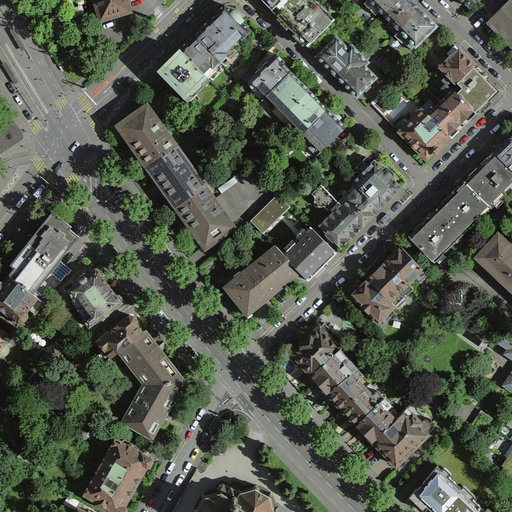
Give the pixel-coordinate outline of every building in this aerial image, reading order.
[(94,0),(100,20),(115,16),(130,11),(126,0),(94,0)] [(262,0),(272,10),(282,0),(262,0)] [(301,39),(307,46),(334,19),(314,0),(282,0),(272,10),(283,21),(281,23),(282,25),(287,29),(289,27),(295,33),(292,35),(298,41),(301,39)] [(384,14),(398,0),(367,0),(364,3),(375,15),(380,10),(384,14)] [(398,0),(384,14),(400,30),(420,10),(410,0),(398,0)] [(492,36),(497,31),(502,36),(511,46),(511,0),(489,22),(493,27),(488,32),(489,32),(491,35),(492,36)] [(217,13),(209,21),(237,50),(244,43),(244,40),(243,39),(250,31),(242,22),(243,20),(239,16),(234,11),(232,12),(224,5),(217,12),(217,13)] [(351,15),(344,9),(334,19),(340,26),(351,15)] [(430,45),(442,33),(435,27),(436,26),(426,16),(420,10),(400,30),(395,35),(402,43),(403,42),(411,50),(415,46),(416,46),(424,38),(430,45)] [(229,57),(237,50),(209,21),(208,20),(201,27),(199,29),(200,29),(194,35),(219,61),(226,54),(229,57)] [(179,49),(207,78),(208,79),(216,71),(213,67),(219,61),(194,35),(188,41),(188,40),(183,45),(179,49)] [(348,49),(336,37),(317,56),(324,63),(337,76),(368,46),(362,40),(361,40),(354,47),(352,45),(348,49)] [(368,46),(337,76),(345,84),(357,96),(376,78),(365,66),(368,62),(366,60),(374,53),(373,52),(368,46)] [(172,86),(183,97),(185,99),(207,78),(179,49),(173,55),(169,59),(166,61),(157,71),(172,86)] [(456,84),(457,83),(474,65),(465,56),(459,50),(451,57),(450,56),(439,67),(440,68),(435,73),(445,84),(451,78),(456,84)] [(267,62),(257,72),(252,66),(242,76),(247,81),(249,81),(249,85),(253,89),(252,90),(262,100),(267,95),(290,72),(284,65),(282,63),(284,62),(276,54),(267,63),(267,62)] [(246,58),(253,65),(260,58),(257,56),(256,56),(253,55),(251,55),(248,57),(246,58)] [(462,88),(456,93),(473,110),(477,114),(500,91),(484,75),(480,71),(474,65),(457,83),(462,88)] [(290,72),(267,95),(277,105),(272,111),(280,119),(309,90),(308,89),(301,83),(299,80),(290,72)] [(183,97),(172,86),(151,106),(162,117),(183,97)] [(463,119),(473,110),(456,93),(453,89),(440,102),(461,122),(463,119)] [(288,127),(293,121),(303,132),(327,109),(318,100),(316,98),(310,91),(309,90),(280,119),(288,127)] [(393,103),(382,92),(371,103),(382,114),(393,103)] [(423,109),(448,134),(449,134),(453,129),(460,123),(461,122),(440,102),(436,106),(430,99),(421,107),(423,109)] [(147,166),(176,146),(149,108),(147,105),(135,114),(129,118),(118,126),(135,150),(147,166)] [(316,156),(322,150),(337,136),(345,127),(344,126),(338,120),(335,117),(327,109),(303,132),(314,142),(308,148),(316,156)] [(448,134),(423,109),(410,122),(404,116),(394,126),(426,158),(431,153),(435,154),(438,151),(437,147),(436,146),(438,145),(448,135),(448,134)] [(0,148),(19,136),(11,125),(2,130),(1,130),(2,130),(0,131),(0,148)] [(345,145),(337,136),(322,150),(331,159),(345,145)] [(511,170),(511,141),(509,138),(508,137),(497,148),(494,152),(495,152),(511,170)] [(162,187),(176,206),(205,186),(176,146),(147,166),(162,187)] [(511,170),(495,152),(489,158),(488,156),(480,163),(482,165),(479,168),(478,169),(476,168),(469,175),(470,176),(465,181),(491,207),(492,208),(511,187),(511,170)] [(353,181),(359,188),(380,209),(391,198),(402,187),(393,179),(394,178),(393,177),(393,173),(388,168),(385,168),(384,168),(383,169),(375,160),(353,181)] [(283,188),(293,179),(281,167),(272,177),(283,188)] [(227,210),(267,182),(255,170),(218,197),(227,210)] [(441,204),(437,208),(463,235),(491,207),(465,181),(464,181),(459,186),(458,185),(451,192),(452,193),(450,194),(448,196),(447,196),(441,203),(441,204)] [(327,209),(327,208),(332,213),(320,225),(326,231),(326,233),(325,234),(329,237),(332,241),(333,240),(335,240),(341,247),(362,226),(340,204),(338,201),(320,184),(319,185),(316,182),(310,189),(313,192),(311,193),(314,196),(314,202),(319,206),(324,206),(327,209)] [(205,247),(234,227),(205,186),(176,206),(188,223),(205,247)] [(349,195),(347,192),(338,201),(340,204),(362,226),(377,212),(380,209),(359,188),(356,190),(354,190),(349,195)] [(273,221),(289,206),(278,194),(251,220),(262,232),(273,221)] [(463,235),(437,208),(432,213),(431,212),(424,219),(424,220),(423,221),(421,223),(420,223),(413,230),(414,231),(409,235),(409,236),(435,262),(463,235)] [(9,274),(9,275),(33,294),(79,236),(70,229),(71,226),(52,211),(35,232),(10,265),(14,268),(9,274)] [(283,253),(299,270),(309,279),(314,273),(317,276),(321,271),(325,268),(322,266),(335,253),(310,227),(283,253)] [(484,249),(477,257),(511,289),(511,247),(498,234),(484,249)] [(299,270),(283,253),(276,246),(247,269),(268,295),(276,288),(277,289),(283,284),(291,278),(290,277),(299,270)] [(387,260),(386,261),(408,284),(416,276),(421,281),(428,274),(401,246),(395,252),(394,253),(390,253),(387,256),(387,260)] [(368,278),(395,306),(395,305),(413,288),(408,284),(386,261),(377,269),(376,271),(372,271),(369,274),(369,277),(368,278)] [(77,310),(83,306),(109,286),(105,280),(103,277),(103,276),(104,274),(100,268),(98,270),(97,269),(96,268),(90,273),(86,268),(80,273),(81,275),(72,282),(72,285),(73,286),(67,290),(74,298),(71,301),(77,310)] [(241,271),(240,270),(234,275),(237,278),(226,286),(241,305),(244,303),(250,310),(256,306),(269,295),(268,295),(247,269),(242,273),(241,271)] [(37,298),(33,294),(9,275),(3,283),(0,280),(0,308),(21,325),(27,316),(27,311),(37,298)] [(395,306),(368,278),(360,286),(359,287),(355,283),(348,290),(352,294),(351,295),(378,323),(391,309),(394,312),(398,309),(395,306)] [(113,292),(109,286),(83,306),(89,314),(83,319),(89,327),(94,323),(97,324),(112,313),(113,311),(113,309),(122,302),(121,301),(123,300),(119,294),(117,295),(116,294),(115,295),(113,292)] [(111,357),(120,350),(142,332),(136,324),(137,320),(135,318),(133,316),(129,315),(98,340),(98,341),(95,343),(102,352),(105,350),(111,357)] [(300,364),(301,363),(303,365),(311,374),(335,353),(341,348),(319,326),(303,343),(293,353),(294,354),(293,355),(292,356),(292,357),(292,359),(292,360),(292,361),(293,362),(293,363),(294,364),(296,364),(297,365),(298,365),(299,364),(300,364)] [(0,353),(1,354),(3,354),(5,354),(6,353),(7,352),(8,351),(8,349),(8,347),(8,346),(7,345),(2,340),(7,334),(0,328),(0,353)] [(511,336),(505,329),(498,341),(509,348),(506,353),(511,356),(511,373),(505,384),(511,389),(511,336)] [(143,331),(142,332),(120,350),(146,383),(165,382),(176,373),(157,348),(143,331)] [(54,342),(45,353),(56,362),(68,353),(54,342)] [(315,383),(319,383),(328,393),(356,367),(349,359),(344,363),(335,353),(311,374),(312,375),(311,379),(315,383)] [(335,400),(333,402),(339,409),(340,410),(365,386),(358,379),(363,374),(356,367),(328,393),(334,399),(335,400)] [(162,415),(182,380),(176,373),(165,382),(146,383),(125,420),(151,435),(162,415)] [(340,410),(347,418),(349,416),(350,417),(356,423),(384,397),(377,390),(373,394),(365,386),(340,410)] [(356,424),(361,430),(362,429),(364,431),(366,433),(365,434),(365,435),(365,436),(366,439),(367,440),(368,441),(369,441),(370,441),(371,441),(372,441),(373,440),(374,441),(396,419),(387,409),(391,405),(384,397),(356,423),(356,424)] [(416,446),(428,434),(427,433),(433,427),(434,422),(430,418),(425,418),(421,422),(407,407),(396,419),(374,441),(384,452),(396,465),(406,455),(408,457),(417,448),(416,446)] [(511,408),(483,453),(511,481),(511,408)] [(494,422),(481,413),(470,430),(483,438),(494,422)] [(117,435),(116,437),(106,455),(142,475),(145,470),(147,466),(150,465),(152,461),(152,458),(143,453),(142,449),(117,435)] [(134,488),(142,475),(106,455),(93,476),(129,497),(130,496),(131,497),(132,497),(135,491),(135,490),(133,489),(134,488)] [(408,479),(406,478),(395,492),(405,501),(417,487),(418,488),(437,465),(429,458),(408,479)] [(487,511),(437,465),(418,488),(413,494),(419,499),(416,503),(424,511),(428,507),(433,511),(432,511),(487,511)] [(106,510),(110,509),(115,511),(125,511),(127,509),(127,508),(125,507),(126,506),(124,505),(127,501),(129,497),(93,476),(83,494),(89,497),(89,500),(106,510)] [(276,511),(276,510),(274,510),(270,496),(255,487),(240,491),(235,489),(231,486),(230,487),(224,484),(219,484),(217,488),(219,492),(204,496),(195,510),(195,511),(276,511)]
